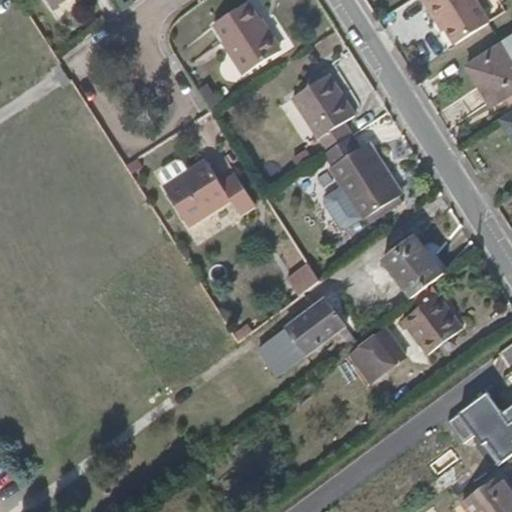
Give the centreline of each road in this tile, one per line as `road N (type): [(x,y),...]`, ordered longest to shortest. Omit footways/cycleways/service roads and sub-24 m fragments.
road 1 (residential): [(336,0),(511,270)]
road 2 (unknown): [(153,15),(200,142)]
